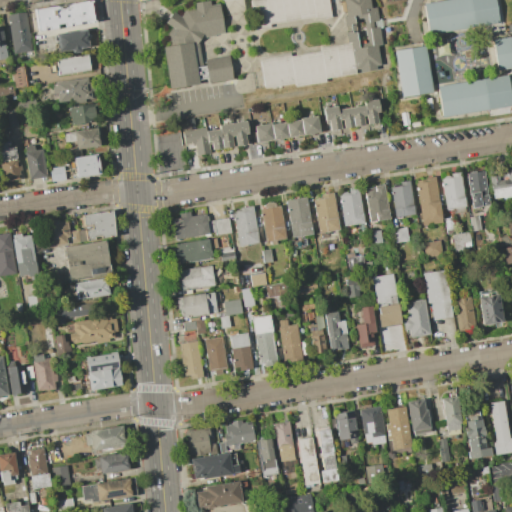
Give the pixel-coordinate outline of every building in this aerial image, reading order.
[(35,9),(92,0),(96,23),(39,32),(35,9)] [(253,0),(257,29),(274,27),(274,24),(318,17),(319,20),(333,17),(330,0),(253,0)] [(345,26),(354,24),(353,16),(367,14),(368,22),(378,21),(377,7),(372,8),(370,0),(344,0),(347,16),(343,16),(345,26)] [(444,0),(423,4),(428,35),(500,23),(495,0),(444,0)] [(170,89),(163,47),(170,46),(168,35),(184,10),(194,9),(193,4),(211,1),(212,5),(221,3),(226,32),(204,35),(201,40),(205,66),(197,67),(199,84),(170,89)] [(24,12),(30,50),(12,53),(6,15),(24,12)] [(264,88),(260,58),(293,53),(293,57),(322,52),(322,49),(350,44),(350,39),(347,39),(346,33),(356,31),(359,47),(372,45),(370,28),(380,27),(382,45),(379,46),(383,67),(328,76),(329,82),(297,87),(296,82),(264,88)] [(85,29),(88,47),(79,48),(79,52),(71,53),(70,49),(57,51),(55,33),(85,29)] [(511,36),(493,40),(498,71),(511,68),(511,36)] [(394,51),(401,98),(432,93),(425,46),(394,51)] [(86,54),(88,69),(79,71),(80,72),(74,73),(73,71),(57,74),(54,59),(86,54)] [(205,60),(208,82),(232,78),(228,56),(205,60)] [(22,66),(25,86),(12,88),(9,68),(22,66)] [(437,87),(442,118),(511,105),(506,74),(437,87)] [(54,83),(53,82),(86,77),(86,82),(90,82),(91,91),(89,91),(89,97),(56,102),(55,93),(52,93),(50,84),(54,83)] [(0,83),(11,82),(13,97),(0,99),(0,83)] [(33,99),(35,110),(16,113),(14,101),(33,99)] [(335,106),(336,109),(363,105),(362,101),(376,99),(378,112),(375,112),(376,122),(366,124),(364,115),(361,116),(362,125),(352,126),(351,117),(350,117),(351,126),(345,127),(342,128),(341,119),(338,119),(339,128),(328,130),(327,123),(324,123),(321,108),(335,106)] [(92,103),(94,117),(90,118),(91,121),(69,124),(67,107),(92,103)] [(315,116),(317,132),(301,135),(299,120),(299,118),(315,116)] [(204,127),(205,131),(218,129),(217,124),(245,120),(247,133),(244,133),(245,144),(234,145),(233,135),(230,136),(231,146),(221,148),(211,149),(210,144),(207,144),(208,153),(195,155),(193,144),(190,145),(190,143),(182,144),(180,131),(204,127)] [(299,120),(301,135),(287,137),(284,122),(299,120)] [(284,122),(287,137),(271,139),(269,124),(284,122)] [(269,123),(269,124),(271,139),(256,142),(253,126),(269,123)] [(75,147),(74,140),(64,142),(62,133),(73,132),(73,130),(96,127),(98,145),(77,148),(78,155),(63,157),(62,149),(75,147)] [(0,142),(5,142),(6,147),(12,146),(14,157),(16,157),(17,164),(19,164),(20,169),(18,169),(19,178),(3,180),(0,161),(0,142)] [(32,145),(33,150),(40,149),(44,176),(28,179),(23,146),(32,145)] [(95,154),(98,174),(74,177),(71,157),(95,154)] [(62,165),(64,180),(50,181),(48,167),(62,165)] [(496,171),(497,181),(507,179),(505,170),(511,168),(511,195),(491,199),(487,172),(496,171)] [(482,170),(487,204),(470,207),(465,173),(482,170)] [(450,177),(450,173),(458,172),(464,211),(452,213),(451,207),(444,208),(440,179),(450,177)] [(414,180),(433,177),(440,221),(421,224),(414,180)] [(399,185),(398,182),(407,180),(412,214),(393,217),(389,187),(399,185)] [(363,189),(373,187),(373,186),(382,185),(387,218),(368,221),(363,189)] [(346,194),(346,190),(357,188),(362,222),(341,225),(337,195),(346,194)] [(319,199),(318,194),(331,192),(337,229),(317,233),(311,200),(319,199)] [(305,197),(311,233),(291,237),(285,200),(305,197)] [(263,208),(262,204),(273,202),(274,206),(279,205),(284,238),(264,241),(259,208),(263,208)] [(234,213),(234,210),(238,209),(238,207),(251,206),(256,243),(236,245),(232,213),(234,213)] [(81,215),(111,210),(114,236),(101,238),(100,236),(93,237),(93,239),(86,241),(81,215)] [(172,239),(213,232),(214,235),(230,233),(227,217),(207,220),(206,215),(204,216),(203,213),(169,219),(172,239)] [(477,215),(479,229),(470,231),(467,217),(477,215)] [(43,246),(66,242),(65,236),(68,235),(66,219),(57,221),(57,217),(39,220),(43,246)] [(442,218),(451,217),(453,233),(444,234),(442,218)] [(404,227),(406,240),(394,242),(392,229),(404,227)] [(378,230),(380,241),(370,243),(368,231),(378,230)] [(467,231),(469,246),(462,247),(462,250),(453,251),(450,234),(467,231)] [(0,233),(7,232),(14,273),(0,275),(0,233)] [(11,238),(11,235),(18,233),(19,237),(28,235),(35,275),(25,277),(25,274),(16,275),(10,238),(11,238)] [(209,257),(208,249),(216,248),(215,237),(172,243),(175,262),(209,257)] [(438,240),(440,254),(423,257),(421,242),(438,240)] [(62,247),(68,282),(109,275),(104,241),(62,247)] [(511,245),(511,262),(503,263),(502,256),(496,257),(494,248),(511,245)] [(228,247),(228,249),(232,248),(233,259),(219,261),(217,248),(228,247)] [(268,249),(270,261),(261,262),(259,250),(268,249)] [(209,264),(212,284),(175,290),(172,270),(209,264)] [(443,270),(450,317),(431,320),(431,317),(428,317),(426,306),(429,306),(429,302),(426,303),(421,273),(443,270)] [(262,272),(264,284),(249,286),(248,274),(262,272)] [(390,274),(398,323),(377,326),(370,277),(390,274)] [(73,283),(76,300),(109,294),(106,277),(73,283)] [(358,277),(358,283),(361,282),(362,290),(355,291),(355,296),(347,297),(345,285),(343,285),(342,279),(358,277)] [(283,282),(285,294),(265,297),(263,285),(283,282)] [(249,287),(252,305),(241,307),(239,289),(249,287)] [(212,290),(216,311),(178,317),(174,297),(212,290)] [(495,294),(499,321),(480,324),(475,297),(495,294)] [(33,295),(35,307),(26,309),(25,296),(33,295)] [(468,296),(473,328),(456,331),(451,299),(468,296)] [(221,301),(238,298),(240,313),(226,315),(223,315),(221,301)] [(406,319),(403,302),(423,299),(428,334),(408,337),(407,329),(402,330),(401,320),(406,319)] [(51,308),(53,324),(62,323),(62,317),(89,314),(87,304),(51,308)] [(333,306),(334,312),(336,311),(337,321),(342,320),(346,348),(335,349),(334,347),(328,348),(322,307),(333,306)] [(357,348),(374,345),(368,306),(358,307),(360,323),(353,325),(357,348)] [(217,316),(219,328),(228,327),(226,315),(223,315),(217,316)] [(71,322),(109,316),(110,320),(114,320),(116,330),(112,331),(113,337),(107,338),(108,341),(95,343),(95,341),(73,344),(72,341),(69,341),(68,334),(73,333),(71,322)] [(249,319),(256,364),(261,363),(262,367),(275,365),(267,316),(249,319)] [(275,321),(283,320),(285,326),(294,324),(300,360),(287,363),(286,360),(281,360),(275,327),(277,327),(275,321)] [(182,321),(182,333),(203,332),(202,321),(182,321)] [(319,322),(323,351),(311,353),(306,324),(319,322)] [(56,354),(68,352),(65,334),(53,336),(56,354)] [(226,337),(244,334),(250,370),(237,372),(237,368),(231,369),(226,337)] [(201,340),(219,337),(224,370),(219,370),(220,374),(212,376),(212,372),(206,373),(201,340)] [(194,340),(201,378),(187,380),(187,376),(182,377),(176,344),(194,340)] [(83,355),(115,350),(118,365),(86,371),(83,355)] [(36,392),(54,389),(53,382),(57,381),(56,373),(53,374),(51,357),(43,358),(42,354),(32,355),(33,360),(32,361),(36,392)] [(0,356),(1,356),(8,395),(0,396),(0,356)] [(7,367),(11,395),(25,393),(22,365),(7,367)] [(121,385),(118,366),(86,372),(87,374),(82,375),(83,383),(85,383),(87,390),(89,389),(90,391),(121,385)] [(458,428),(457,422),(459,422),(454,395),(439,397),(445,430),(458,428)] [(429,431),(425,408),(423,408),(421,397),(404,400),(409,430),(411,429),(412,434),(429,431)] [(487,401),(494,441),(491,442),(493,454),(511,451),(511,436),(508,437),(502,399),(487,401)] [(358,409),(379,406),(385,442),(371,444),(371,442),(365,443),(358,409)] [(385,410),(387,424),(383,425),(386,440),(390,440),(392,448),(409,446),(403,407),(385,410)] [(333,414),(338,441),(356,437),(352,410),(333,414)] [(480,413),(472,414),(472,419),(464,420),(465,430),(462,430),(467,458),(487,454),(480,413)] [(271,424),(275,450),(277,449),(277,452),(276,452),(277,459),(279,459),(279,461),(288,460),(288,462),(291,462),(291,460),(293,459),(288,421),(271,424)] [(224,426),(225,435),(223,436),(223,442),(218,443),(220,453),(226,452),(225,446),(254,442),(250,422),(224,426)] [(121,425),(89,431),(89,433),(83,434),(85,446),(89,445),(90,451),(124,445),(121,425)] [(215,443),(216,453),(190,456),(187,435),(189,435),(188,430),(208,427),(211,444),(215,443)] [(317,431),(320,453),(317,454),(317,458),(321,458),(323,470),(320,471),(321,483),(337,481),(328,430),(317,431)] [(296,440),(302,485),(317,483),(310,437),(296,440)] [(256,441),(269,438),(277,473),(262,476),(256,441)] [(443,438),(447,460),(439,462),(435,439),(443,438)] [(28,449),(43,447),(47,473),(48,472),(50,486),(31,489),(26,456),(29,456),(28,449)] [(0,454),(13,452),(18,478),(0,482),(0,454)] [(128,469),(100,474),(100,471),(96,472),(93,458),(97,458),(97,457),(125,452),(128,469)] [(188,458),(227,452),(231,474),(192,480),(188,458)] [(381,481),(380,464),(363,466),(365,483),(381,481)] [(53,486),(68,484),(65,465),(50,467),(53,486)] [(134,477),(137,496),(112,499),(89,502),(89,500),(82,501),(79,486),(134,477)] [(203,486),(237,481),(241,502),(214,506),(214,507),(203,509),(203,506),(196,507),(193,492),(203,490),(203,486)] [(286,511),(284,498),(309,494),(312,511),(286,511)] [(478,500),(480,511),(475,511),(470,511),(469,501),(478,500)] [(4,511),(3,504),(18,502),(19,506),(27,505),(27,511),(4,511)] [(130,503),(130,505),(131,504),(132,511),(101,511),(101,508),(130,503)]
